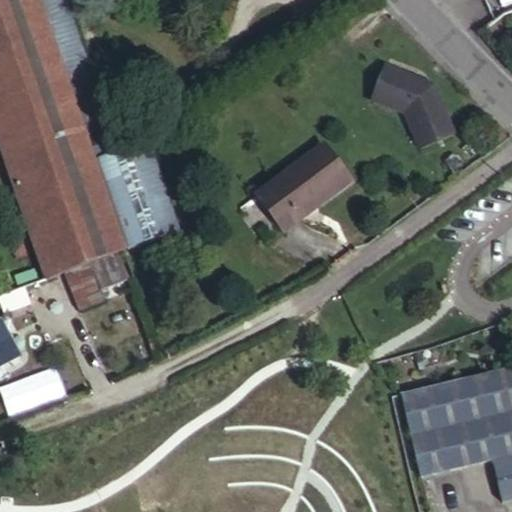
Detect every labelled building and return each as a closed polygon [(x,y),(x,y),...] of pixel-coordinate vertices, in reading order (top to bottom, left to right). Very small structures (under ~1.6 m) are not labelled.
[(92,265),(123,254),(179,232),(149,144),(120,154),(94,163),(87,140),(68,84),(94,76),(68,0),(0,0),(0,145),(48,281),(71,273),(92,265)] [(453,134),(432,83),(385,65),(371,99),(404,112),(420,148),(453,134)] [(112,132),(87,140),(94,163),(120,154),(112,132)] [(270,190),(329,148),(326,144),(268,186),(270,190)] [(352,179),(329,148),(270,190),(296,221),(352,179)] [(296,221),(270,190),(268,186),(258,194),(284,230),(296,221)] [(128,282),(119,258),(96,266),(105,291),(128,282)] [(92,265),(71,273),(85,312),(106,304),(92,265)] [(31,305),(24,289),(0,298),(0,305),(3,314),(31,305)] [(0,362),(17,353),(0,323),(0,362)] [(511,376),(415,399),(432,472),(491,458),(500,497),(511,494),(511,376)]
